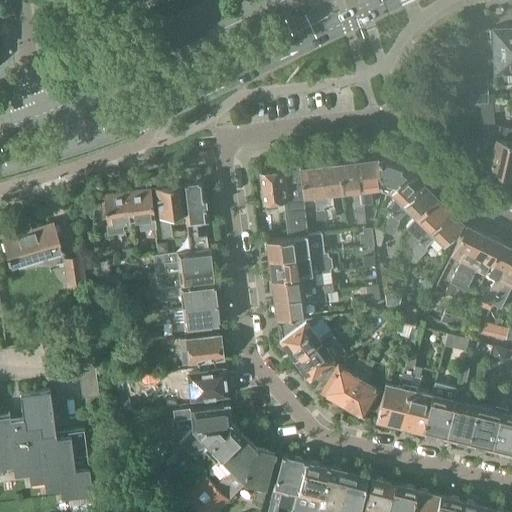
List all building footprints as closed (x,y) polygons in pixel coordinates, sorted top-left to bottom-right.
[(511,67),(511,24),(504,25),(504,27),(491,28),(492,47),(493,47),(494,58),(497,58),(498,82),(511,82),(510,68),(511,67)] [(481,102),(493,100),(492,95),(490,95),(489,82),(482,83),(482,81),(469,82),(469,103),(481,102)] [(481,102),(484,124),(495,123),(494,111),(493,102),(493,100),(481,102)] [(504,101),(493,102),(494,111),(501,111),(504,106),(504,101)] [(511,179),(511,127),(501,125),(491,170),(492,170),(491,173),(504,176),(503,178),(511,179)] [(359,160),(367,222),(374,221),(372,202),(373,202),(371,187),(382,186),(379,157),(359,160)] [(385,186),(389,189),(409,168),(405,164),(383,157),(379,157),(382,186),(385,186)] [(340,162),(343,191),(353,190),(356,204),(358,223),(367,222),(359,160),(340,162)] [(320,165),(327,219),(336,217),(335,207),(334,207),(332,192),(343,191),(340,162),(320,165)] [(300,167),(304,196),(315,194),(317,209),(318,220),(327,219),(320,165),(300,167)] [(290,200),(294,236),(308,234),(308,233),(304,196),(300,167),(289,169),(291,183),(288,184),(287,174),(283,174),(282,170),(261,172),(264,203),(266,203),(267,209),(278,208),(278,201),(290,200)] [(391,212),(390,216),(423,182),(409,168),(389,189),(396,196),(386,207),(391,212)] [(191,249),(209,247),(207,231),(199,232),(198,221),(208,220),(203,178),(183,181),(182,181),(186,212),(191,249)] [(186,212),(182,181),(157,184),(163,233),(172,232),(170,214),(186,212)] [(409,209),(417,217),(437,196),(423,182),(390,216),(385,230),(395,234),(400,219),(399,219),(409,209)] [(151,186),(128,188),(131,219),(140,218),(141,226),(156,225),(151,186)] [(131,219),(128,188),(104,191),(108,230),(123,229),(122,220),(131,219)] [(413,248),(451,210),(437,196),(417,217),(407,228),(414,235),(405,244),(412,251),(413,248)] [(451,210),(413,248),(412,251),(410,258),(416,260),(428,248),(426,246),(436,236),(445,244),(462,227),(464,222),(451,210)] [(13,265),(63,250),(54,221),(4,237),(13,265)] [(458,285),(486,233),(468,224),(452,254),(462,259),(450,281),(451,281),(458,285)] [(384,230),(375,227),(377,244),(380,244),(384,230)] [(322,231),(308,233),(308,234),(294,236),(267,239),(269,259),(325,251),(322,231)] [(477,267),(487,272),(503,242),(501,241),(499,238),(494,235),(492,236),(486,233),(458,285),(459,285),(466,289),(477,267)] [(162,242),(157,242),(158,252),(167,250),(167,245),(162,242)] [(489,309),(511,264),(511,243),(508,242),(505,243),(503,242),(487,272),(496,276),(481,306),(489,309)] [(135,247),(121,248),(123,258),(136,256),(135,247)] [(157,262),(159,270),(159,271),(212,264),(209,247),(191,249),(176,251),(163,252),(164,261),(157,262)] [(329,251),(325,251),(269,259),(272,279),(331,270),(331,268),(333,265),(332,257),(329,254),(329,251)] [(87,284),(83,255),(64,258),(69,286),(87,284)] [(375,256),(363,258),(364,266),(375,265),(375,256)] [(159,271),(159,270),(155,271),(156,278),(163,277),(165,287),(214,281),(212,264),(159,271)] [(511,285),(511,284),(511,264),(489,309),(490,310),(487,315),(488,316),(486,319),(493,322),(494,319),(495,319),(511,285)] [(325,291),(341,289),(340,283),(333,284),(331,270),(272,279),(275,298),(325,291)] [(119,276),(100,278),(102,294),(121,292),(119,276)] [(180,294),(182,306),(216,302),(214,281),(165,287),(166,296),(180,294)] [(451,281),(445,292),(453,296),(459,285),(458,285),(451,281)] [(381,302),(378,284),(365,286),(368,304),(381,302)] [(142,289),(131,290),(131,298),(143,297),(142,289)] [(326,300),(325,291),(275,298),(277,318),(306,315),(304,303),(319,301),(326,300)] [(403,313),(418,318),(421,309),(399,301),(395,311),(403,313)] [(219,324),(216,302),(182,306),(184,328),(219,324)] [(445,311),(441,320),(460,325),(464,316),(445,311)] [(415,327),(418,318),(403,313),(400,322),(400,323),(397,333),(408,337),(411,326),(415,327)] [(294,359),(330,332),(332,330),(320,315),(278,322),(280,339),(282,342),(280,343),(286,351),(288,350),(294,359)] [(494,334),(496,323),(484,320),(482,331),(494,334)] [(345,324),(338,328),(342,336),(349,331),(345,324)] [(183,362),(223,358),(220,332),(180,337),(183,362)] [(343,349),(330,332),(294,359),(301,367),(299,369),(305,377),(307,376),(309,378),(334,359),(333,357),(343,349)] [(173,334),(161,336),(162,343),(174,341),(173,334)] [(459,335),(456,347),(466,350),(469,337),(459,335)] [(91,337),(75,339),(83,397),(99,395),(91,337)] [(494,346),(491,360),(505,363),(508,350),(494,346)] [(412,375),(415,364),(414,364),(418,349),(410,347),(400,386),(385,382),(377,416),(379,417),(379,420),(388,422),(389,419),(400,422),(409,388),(412,375)] [(342,404),(367,360),(360,356),(351,371),(337,364),(335,367),(331,365),(315,379),(325,385),(321,392),(342,404)] [(367,360),(342,404),(363,416),(379,388),(366,380),(371,371),(370,370),(376,361),(370,357),(367,360)] [(423,367),(415,364),(412,375),(420,377),(423,367)] [(177,380),(180,399),(227,393),(224,368),(200,371),(200,366),(176,369),(177,370),(158,372),(159,382),(177,380)] [(462,366),(457,388),(464,390),(469,368),(462,366)] [(140,374),(135,378),(135,385),(142,387),(147,384),(147,376),(140,374)] [(46,477),(47,486),(61,485),(63,494),(73,493),(74,502),(71,502),(72,511),(96,511),(85,427),(56,431),(50,388),(20,392),(24,416),(11,418),(10,413),(0,414),(0,463),(15,462),(17,471),(30,469),(32,478),(46,477)] [(420,427),(423,428),(432,394),(409,388),(400,422),(411,425),(410,428),(419,430),(420,427)] [(435,431),(446,434),(455,399),(432,394),(423,428),(425,429),(425,432),(434,434),(435,431)] [(501,411),(492,445),(502,448),(501,451),(511,453),(511,451),(511,450),(511,399),(504,398),(501,411)] [(466,439),(469,439),(478,405),(455,399),(446,434),(456,436),(456,439),(466,442),(466,439)] [(191,417),(193,428),(220,426),(223,428),(232,420),(231,419),(229,402),(173,409),(174,419),(191,417)] [(478,405),(469,439),(471,440),(470,443),(480,446),(481,443),(492,445),(501,411),(478,405)] [(204,450),(215,461),(245,434),(232,420),(223,428),(220,426),(193,428),(180,442),(179,442),(171,451),(174,455),(184,446),(190,452),(202,452),(204,450)] [(251,458),(249,455),(258,447),(245,434),(215,461),(227,473),(216,484),(204,473),(176,503),(183,509),(191,500),(203,511),(216,511),(243,485),(251,458)] [(275,452),(258,447),(249,455),(251,458),(243,485),(245,482),(255,484),(251,501),(261,503),(275,452)] [(297,494),(306,460),(282,454),(274,488),(268,511),(276,511),(279,505),(293,508),(297,494)] [(297,494),(320,500),(329,466),(306,460),(297,494)] [(328,511),(337,511),(348,471),(329,466),(320,500),(319,504),(330,507),(328,511)] [(358,511),(368,476),(348,471),(337,511),(346,511),(347,511),(358,511)] [(386,511),(394,482),(372,476),(363,511),(362,511),(386,511)] [(386,511),(410,511),(417,488),(394,482),(386,511)] [(410,511),(435,511),(440,494),(417,488),(410,511)] [(23,492),(15,493),(16,501),(24,500),(23,492)] [(435,511),(459,511),(463,499),(440,494),(435,511)] [(463,499),(459,511),(484,511),(486,505),(463,499)]
